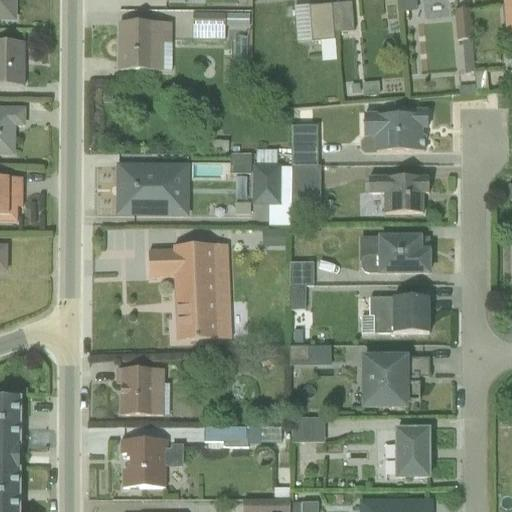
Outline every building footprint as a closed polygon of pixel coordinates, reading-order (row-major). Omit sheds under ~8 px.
[(0,0),(0,26),(20,27),(20,0),(0,0)] [(511,5),(500,7),(503,45),(511,44),(511,5)] [(349,13),(293,18),(296,51),(331,48),(331,41),(351,39),(349,13)] [(463,19),(448,21),(451,50),(466,49),(463,19)] [(179,22),(178,45),(211,46),(211,23),(179,22)] [(175,48),(175,29),(120,28),(119,77),(166,78),(167,48),(175,48)] [(218,42),(219,68),(229,68),(228,42),(218,42)] [(0,87),(26,87),(26,43),(0,43),(0,87)] [(511,84),(488,87),(489,101),(511,99),(511,84)] [(30,133),(30,111),(0,110),(0,159),(18,160),(18,133),(30,133)] [(434,134),(434,114),(366,116),(367,141),(378,141),(378,157),(424,156),(424,135),(434,134)] [(280,201),(306,201),(304,136),(279,136),(280,201)] [(238,178),(239,161),(215,160),(215,177),(238,178)] [(116,219),(189,220),(190,168),(117,167),(116,219)] [(279,199),(279,173),(268,173),(268,199),(279,199)] [(0,227),(23,228),(25,182),(0,181),(0,227)] [(428,216),(428,199),(433,199),(432,181),(370,183),(371,199),(385,199),(385,217),(428,216)] [(384,279),(436,278),(436,253),(429,253),(429,241),(384,241),(384,279)] [(179,347),(234,345),(231,249),(150,252),(151,285),(176,284),(179,347)] [(0,278),(8,279),(9,250),(0,250),(0,278)] [(276,313),(291,314),(293,289),(300,290),(302,265),(278,264),(276,313)] [(370,338),(436,338),(436,302),(370,301),(370,338)] [(278,352),(277,369),(294,369),(295,353),(278,352)] [(368,414),(416,413),(415,358),(367,358),(368,414)] [(120,419),(166,420),(167,374),(121,373),(120,419)] [(0,426),(27,426),(27,402),(0,401),(0,426)] [(310,445),(310,423),(278,424),(279,446),(310,445)] [(0,426),(0,448),(27,449),(27,426),(0,426)] [(234,454),(233,432),(189,434),(190,455),(234,454)] [(393,484),(429,484),(430,434),(393,433),(393,484)] [(125,492),(168,492),(168,444),(125,444),(125,492)] [(0,473),(27,473),(27,449),(0,448),(0,473)] [(0,473),(0,497),(27,497),(27,473),(0,473)] [(0,511),(26,511),(27,497),(0,497),(0,511)] [(248,511),(246,502),(230,506),(231,511),(248,511)]
